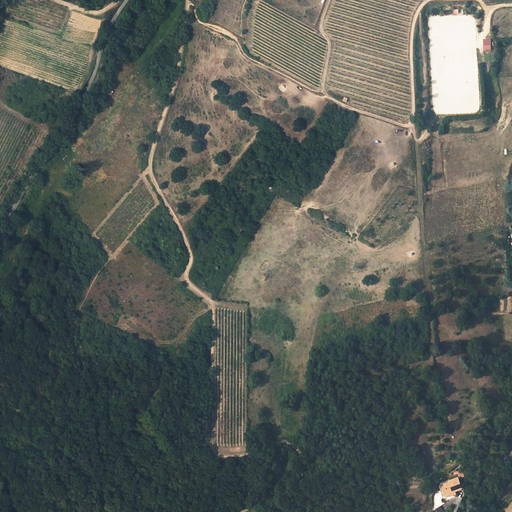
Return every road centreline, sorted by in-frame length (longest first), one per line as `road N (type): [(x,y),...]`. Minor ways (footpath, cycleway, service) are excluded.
road 1 (track): [(187,0),(179,66),(149,166),(190,253),(186,277),(212,307),(210,445),(222,456),(285,442),(298,450),(309,497),(300,507),(267,500),(239,511)]
road 2 (track): [(188,5),(201,22),(338,103),(412,127),(411,43),(426,0)]
road 3 (unclassified): [(128,0),(85,94),(0,240)]
road 4 (track): [(149,166),(144,177),(157,203),(108,260),(78,312)]
